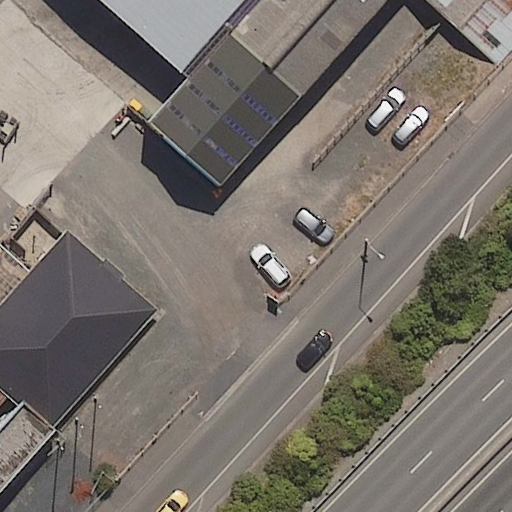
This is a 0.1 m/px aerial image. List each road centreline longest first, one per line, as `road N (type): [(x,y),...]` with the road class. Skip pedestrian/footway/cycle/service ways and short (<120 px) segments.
road 1 (secondary): [(156,511),(511,122)]
road 2 (unknown): [(0,168),(172,280),(255,347)]
road 3 (motorway): [(372,511),(511,370)]
